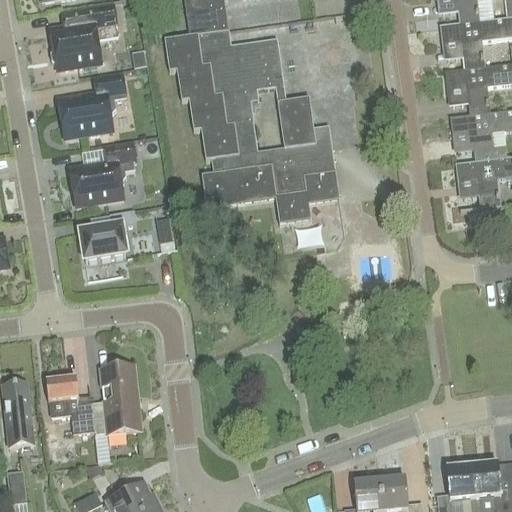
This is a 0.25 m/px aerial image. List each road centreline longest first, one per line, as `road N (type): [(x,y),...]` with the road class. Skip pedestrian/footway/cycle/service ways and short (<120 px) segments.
road 1 (residential): [(511,410),(448,418),(199,510)]
road 2 (residential): [(199,510),(183,463),(166,327),(157,316),(134,314),(49,323)]
road 3 (residential): [(49,323),(0,37)]
road 4 (residential): [(443,281),(426,239),(392,0)]
